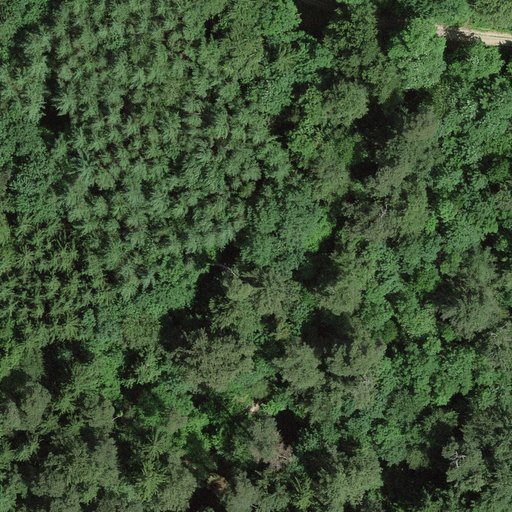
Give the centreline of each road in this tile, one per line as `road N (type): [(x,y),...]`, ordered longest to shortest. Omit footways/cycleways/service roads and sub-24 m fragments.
road 1 (track): [(141,511),(233,437),(272,389),(301,342),(352,206),(458,33)]
road 2 (track): [(511,39),(321,0)]
